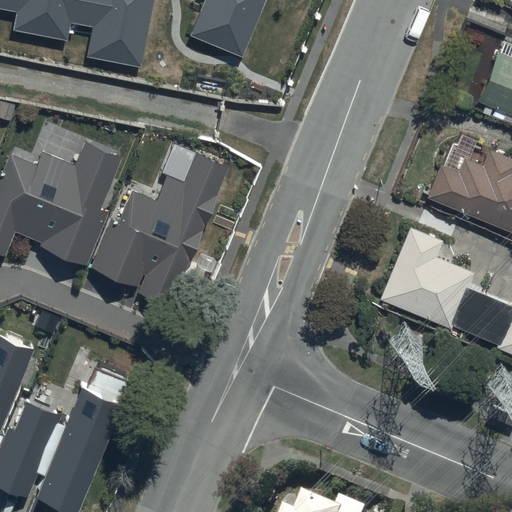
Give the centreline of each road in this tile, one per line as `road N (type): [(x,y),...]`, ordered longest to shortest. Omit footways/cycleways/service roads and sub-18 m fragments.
road 1 (residential): [(244,372),(401,0)]
road 2 (track): [(334,160),(217,116),(0,74)]
road 3 (residential): [(244,372),(511,484)]
road 4 (residential): [(184,511),(244,372)]
